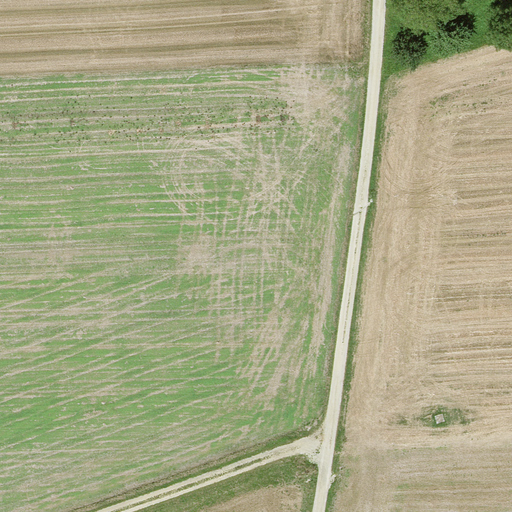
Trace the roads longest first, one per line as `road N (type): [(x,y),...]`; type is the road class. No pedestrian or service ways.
road 1 (track): [(377,0),(344,327),(314,511)]
road 2 (track): [(324,438),(106,511)]
